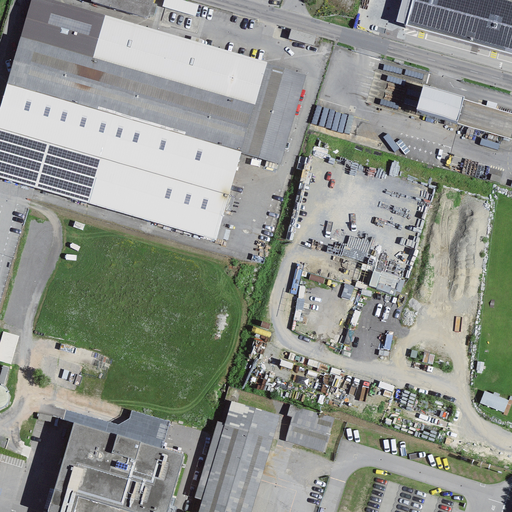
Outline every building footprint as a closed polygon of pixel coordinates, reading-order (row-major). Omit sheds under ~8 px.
[(266,62),(53,0),(29,0),(0,102),(0,177),(214,240),(240,153),(266,62)] [(152,0),(92,0),(92,1),(148,17),(152,0)] [(404,23),(410,0),(401,0),(396,21),(404,23)] [(511,0),(410,0),(404,23),(404,25),(511,54),(511,0)] [(289,36),(314,41),(317,31),(292,26),(289,36)] [(306,73),(266,62),(240,153),(279,165),(306,73)] [(463,99),(464,97),(424,84),(416,109),(457,121),(463,99)] [(511,132),(511,114),(463,99),(457,121),(456,123),(510,139),(511,132)] [(497,150),(499,144),(481,139),(479,145),(497,150)] [(344,317),(354,284),(346,282),(336,314),(344,317)] [(0,361),(10,365),(18,336),(3,331),(0,340),(0,361)] [(505,409),(510,397),(486,386),(480,399),(505,409)] [(250,511),(279,415),(231,401),(224,424),(202,501),(198,511),(250,511)] [(335,418),(295,407),(290,405),(287,416),(292,417),(285,443),(325,454),(335,418)] [(202,501),(224,424),(217,421),(194,498),(202,501)] [(165,511),(182,456),(73,424),(47,511),(165,511)]
